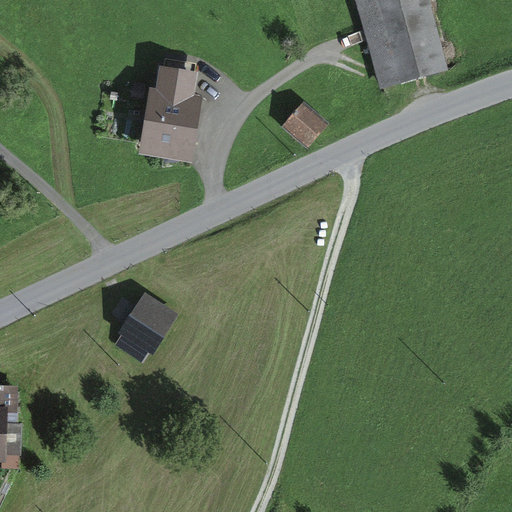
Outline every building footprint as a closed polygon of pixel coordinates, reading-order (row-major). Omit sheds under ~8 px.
[(371,0),(392,81),(449,66),(432,0),(371,0)] [(160,87),(150,149),(197,157),(210,75),(177,70),(174,90),(160,87)] [(333,123),(310,102),(295,118),(318,138),(333,123)] [(191,311),(155,286),(129,322),(165,347),(191,311)] [(5,397),(0,396),(0,457),(17,459),(24,381),(6,380),(5,397)]
